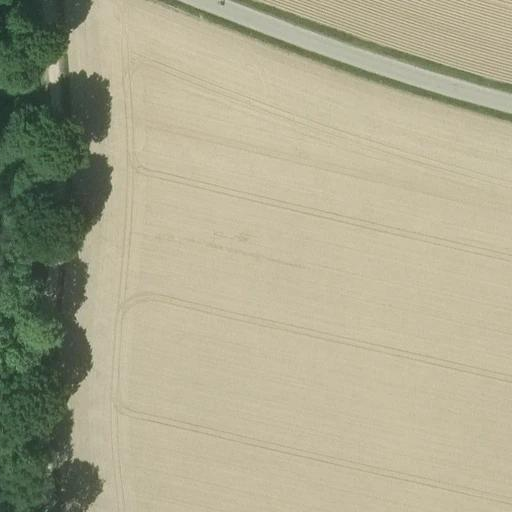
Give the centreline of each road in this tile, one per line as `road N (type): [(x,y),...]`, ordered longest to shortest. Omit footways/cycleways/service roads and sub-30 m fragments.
road 1 (track): [(53,511),(58,143),(47,0)]
road 2 (tertiary): [(511,111),(184,0)]
